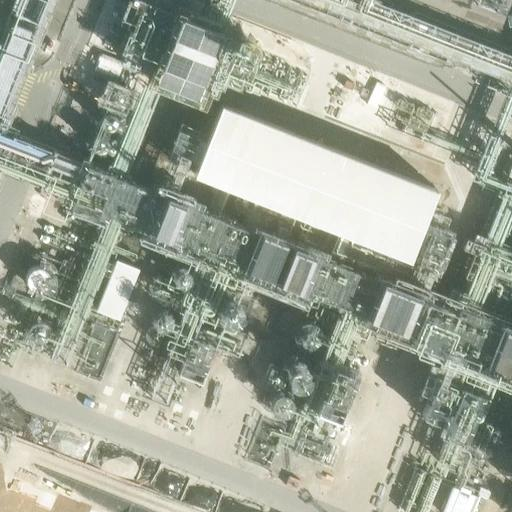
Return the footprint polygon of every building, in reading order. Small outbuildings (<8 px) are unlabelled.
[(408,260),(436,188),(220,103),(191,175),(408,260)] [(169,152),(186,159),(195,140),(177,133),(169,152)] [(161,206),(153,229),(165,233),(171,218),(169,217),(172,210),(161,206)] [(96,310),(121,318),(139,266),(114,257),(96,310)] [(471,511),(478,494),(453,484),(441,511),(471,511)]
